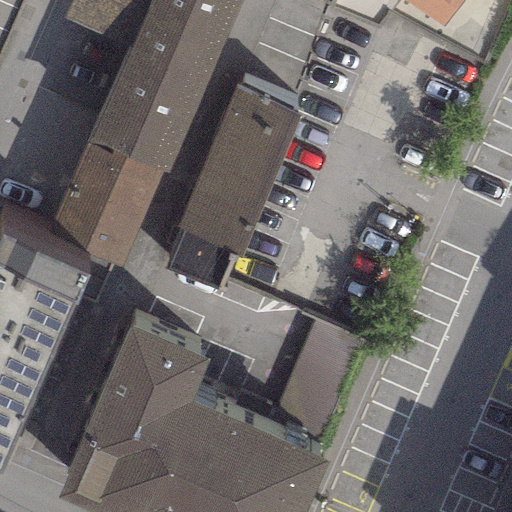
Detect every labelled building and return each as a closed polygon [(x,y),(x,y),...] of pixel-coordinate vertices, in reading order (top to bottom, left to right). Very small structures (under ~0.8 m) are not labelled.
[(129,46),(39,255),(86,274),(92,258),(119,270),(161,172),(166,174),(240,0),(71,0),(64,18),(129,46)] [(405,0),(441,27),(462,0),(405,0)] [(300,115),(234,88),(176,228),(180,230),(164,269),(219,292),(234,255),(240,258),(300,115)] [(0,468),(74,303),(86,274),(39,255),(0,237),(0,468)] [(364,340),(313,319),(271,420),(321,441),(344,388),(364,340)] [(207,361),(128,327),(54,499),(83,511),(305,511),(327,463),(188,404),(207,361)]
